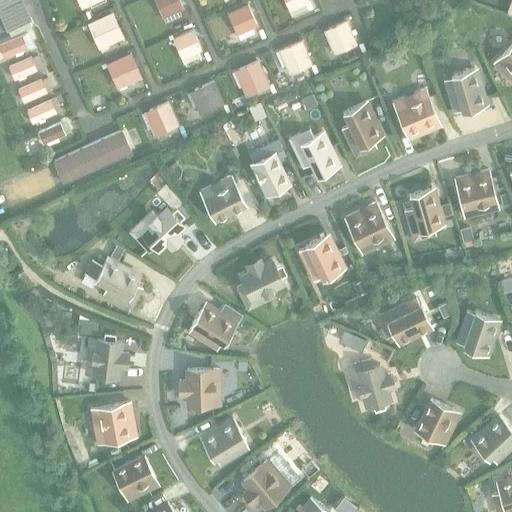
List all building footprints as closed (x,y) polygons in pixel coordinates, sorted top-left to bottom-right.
[(31,19),(21,0),(0,0),(0,16),(7,31),(8,30),(11,36),(32,26),(29,20),(31,19)] [(184,12),(178,0),(154,0),(164,21),(184,12)] [(308,1),(307,0),(283,0),(288,10),(308,1)] [(256,24),(247,5),(227,13),(236,33),(256,24)] [(123,36),(112,13),(87,24),(98,47),(123,36)] [(322,30),(333,53),(356,43),(346,20),(322,30)] [(201,48),(192,29),(172,39),(181,58),(201,48)] [(0,46),(4,56),(26,47),(32,44),(28,33),(0,44),(0,46)] [(277,49),(287,73),(311,63),(301,39),(277,49)] [(511,68),(511,43),(499,56),(511,68)] [(140,76),(130,53),(107,64),(117,86),(140,76)] [(14,78),(36,69),(42,66),(37,55),(9,67),(14,78)] [(257,59),(233,70),(244,93),(268,82),(257,59)] [(462,111),(485,104),(474,68),(451,75),(462,111)] [(24,100),(46,91),(52,88),(47,77),(19,89),(24,100)] [(212,80),(189,91),(199,114),(223,103),(212,80)] [(312,94),(302,99),(306,108),(316,103),(312,94)] [(437,118),(428,95),(396,109),(405,131),(437,118)] [(56,97),(28,110),(32,121),(61,109),(56,97)] [(168,100),(143,111),(154,135),(179,124),(168,100)] [(260,101),(250,106),(253,114),(264,110),(260,101)] [(342,112),(359,145),(381,135),(364,101),(342,112)] [(43,143),(65,133),(71,130),(66,119),(38,132),(43,143)] [(53,160),(63,183),(132,152),(122,129),(53,160)] [(300,142),(316,175),(337,165),(321,132),(300,142)] [(277,138),(248,152),(253,162),(252,162),(267,193),(288,182),(277,160),(286,155),(277,138)] [(176,161),(164,169),(173,181),(180,176),(181,169),(176,161)] [(481,179),(457,185),(465,217),(498,209),(488,168),(479,170),(481,179)] [(258,198),(244,175),(236,179),(250,202),(258,198)] [(203,198),(214,219),(244,203),(234,182),(203,198)] [(409,194),(419,230),(441,223),(439,216),(436,205),(431,188),(409,194)] [(174,191),(165,200),(174,209),(183,201),(174,191)] [(448,202),(436,205),(439,216),(451,212),(448,202)] [(183,224),(167,207),(158,215),(156,213),(148,221),(150,223),(141,231),(157,249),(165,241),(169,244),(178,235),(175,232),(183,224)] [(389,230),(379,209),(348,224),(358,245),(389,230)] [(470,226),(459,228),(462,242),(473,239),(470,226)] [(342,267),(326,234),(305,245),(321,278),(342,267)] [(116,244),(110,255),(117,259),(124,247),(116,244)] [(139,275),(106,258),(94,279),(127,297),(139,275)] [(262,266),(260,261),(249,267),(251,271),(241,276),(251,297),(262,292),(263,294),(272,289),(271,287),(282,282),(272,261),(262,266)] [(23,270),(16,274),(26,291),(21,294),(20,295),(24,303),(27,301),(39,294),(34,287),(37,285),(30,279),(23,270)] [(91,286),(94,279),(84,274),(80,281),(91,286)] [(511,275),(500,279),(504,292),(511,288),(511,275)] [(415,297),(375,316),(379,324),(387,320),(397,342),(431,325),(420,304),(419,304),(415,297)] [(445,301),(437,305),(442,316),(451,313),(445,301)] [(194,324),(188,332),(215,350),(221,342),(222,343),(241,314),(224,303),(218,312),(204,303),(191,323),(194,324)] [(475,310),(462,346),(485,354),(497,318),(475,310)] [(78,318),(77,332),(97,334),(99,320),(78,318)] [(360,351),(366,339),(356,334),(350,346),(360,351)] [(88,337),(84,372),(116,376),(118,365),(123,365),(124,353),(119,352),(121,341),(88,337)] [(379,364),(356,370),(360,383),(357,383),(360,394),(363,393),(366,405),(389,398),(386,387),(391,386),(387,373),(382,375),(379,364)] [(183,393),(187,393),(188,404),(212,404),(212,391),(214,391),(214,380),(211,380),(211,368),(187,369),(187,380),(182,380),(183,393)] [(415,429),(437,440),(452,409),(431,398),(415,429)] [(105,441),(128,436),(122,402),(98,407),(105,441)] [(511,428),(499,415),(472,440),(489,458),(511,435),(511,428)] [(233,419),(201,438),(213,459),(246,439),(233,419)] [(155,477),(144,455),(113,471),(124,492),(155,477)] [(250,487),(246,491),(254,500),(258,497),(265,506),(283,490),(275,481),(277,479),(270,471),(268,473),(260,464),(242,479),(250,487)] [(511,511),(511,478),(496,483),(503,506),(504,511),(511,511)] [(328,511),(330,511),(310,496),(298,511),(328,511)] [(174,511),(168,502),(152,511),(174,511)]
